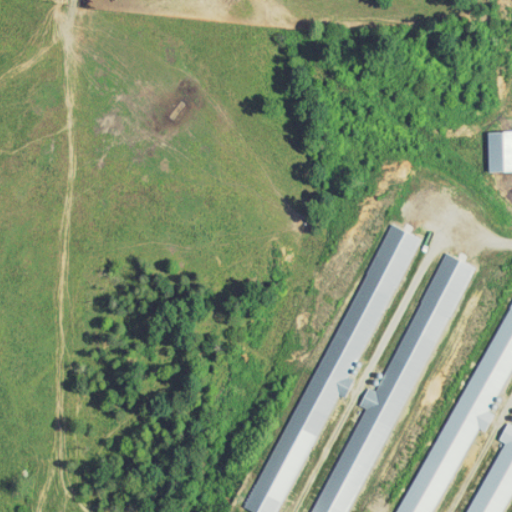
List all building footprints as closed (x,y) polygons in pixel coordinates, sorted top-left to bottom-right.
[(507,125),(474,126),(475,166),(508,165),(507,125)] [(266,511),(321,385),(332,391),(402,229),(368,214),(242,506),(256,511),(266,511)] [(367,386),(354,380),(346,398),(348,399),(299,511),(340,511),(451,255),(428,245),(367,386)] [(511,251),(389,511),(418,511),(462,419),(472,424),(480,407),(481,407),(511,341),(511,251)] [(489,434),(450,511),(491,511),(511,470),(511,406),(505,420),(494,415),(486,433),(489,434)]
